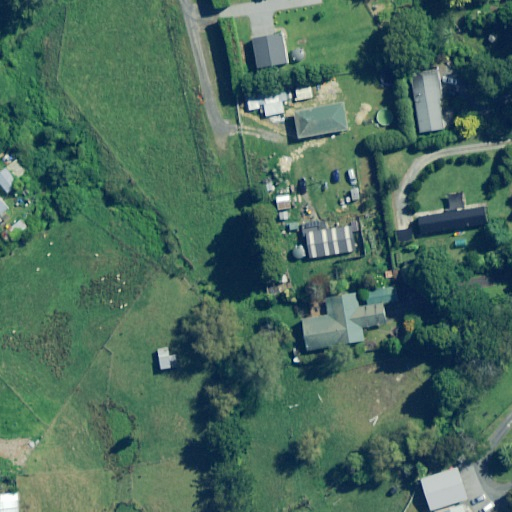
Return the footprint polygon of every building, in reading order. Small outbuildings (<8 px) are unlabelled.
[(287,64),(282,35),(253,40),(258,69),(287,64)] [(457,102),(452,68),(412,74),(421,133),(445,129),(441,105),(457,102)] [(313,98),(310,85),(295,89),(298,101),(313,98)] [(287,103),(284,88),(247,95),(250,111),(265,108),(268,123),(286,120),(283,104),(287,103)] [(26,173),(16,161),(0,173),(0,184),(8,194),(20,184),(17,180),(26,173)] [(0,218),(11,209),(0,196),(0,218)] [(487,225),(485,209),(419,218),(422,235),(487,225)] [(18,218),(0,232),(0,234),(9,247),(28,232),(18,218)] [(415,242),(414,229),(397,232),(398,244),(415,242)] [(403,301),(401,286),(364,292),(367,307),(359,308),(357,293),(325,298),(328,315),(303,320),(308,351),(365,341),(363,328),(388,324),(385,304),(403,301)] [(161,370),(177,367),(176,362),(186,361),(185,353),(170,356),(168,347),(157,349),(161,370)] [(470,498),(459,468),(422,481),(432,511),(470,498)] [(20,511),(19,494),(0,495),(0,511),(20,511)]
